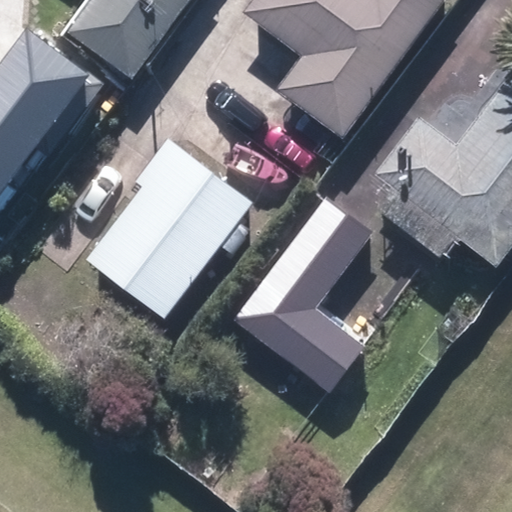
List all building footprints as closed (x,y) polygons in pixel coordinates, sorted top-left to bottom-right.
[(92,0),(70,32),(133,78),(189,0),(92,0)] [(449,0),(258,0),(250,10),(306,52),(280,87),(346,136),(449,0)] [(0,231),(108,79),(32,26),(0,70),(0,231)] [(422,114),(380,176),(504,261),(511,249),(511,61),(459,139),(422,114)] [(256,199),(168,136),(134,183),(144,191),(93,260),(170,316),(256,199)] [(376,225),(327,192),(242,319),(341,385),(371,339),(322,307),(376,225)] [(29,371),(3,402),(86,469),(111,437),(29,371)] [(224,511),(193,486),(171,511),(224,511)]
